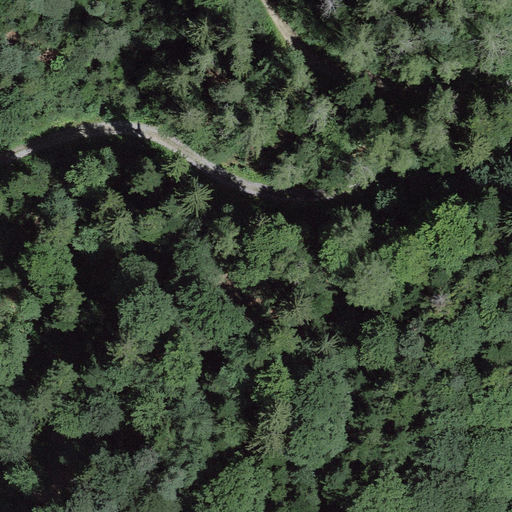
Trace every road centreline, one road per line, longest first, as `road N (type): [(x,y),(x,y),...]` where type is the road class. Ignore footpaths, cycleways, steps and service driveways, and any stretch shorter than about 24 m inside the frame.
road 1 (track): [(0,162),(72,134),(145,131),(242,184),(324,195),(511,157)]
road 2 (track): [(511,85),(436,95),(377,85),(307,60),(267,0)]
